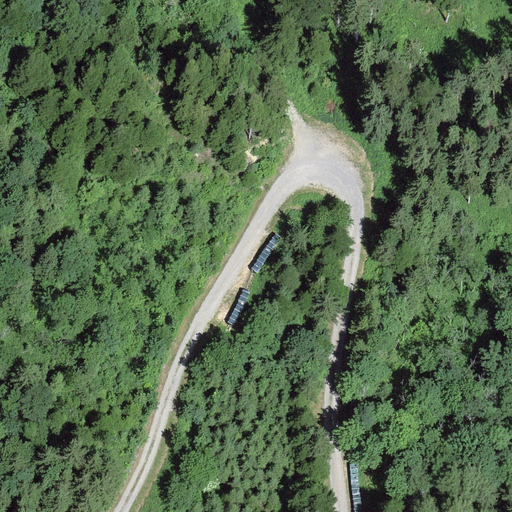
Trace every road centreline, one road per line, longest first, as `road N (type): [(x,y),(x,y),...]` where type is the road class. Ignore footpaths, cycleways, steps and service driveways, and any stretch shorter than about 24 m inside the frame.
road 1 (track): [(123,511),(185,349),(267,201),(294,177),(319,174),(342,188),(356,218),(329,408),(339,511)]
road 2 (track): [(319,174),(227,0)]
